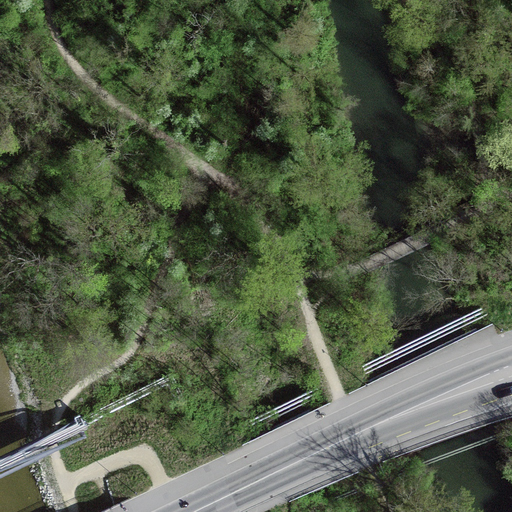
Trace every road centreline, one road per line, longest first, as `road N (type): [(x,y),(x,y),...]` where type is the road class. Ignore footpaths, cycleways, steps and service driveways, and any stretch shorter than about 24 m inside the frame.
road 1 (track): [(216,174),(170,236),(141,332),(116,367),(55,408),(48,450),(63,480)]
road 2 (secondary): [(185,511),(511,371)]
road 3 (track): [(216,174),(253,205),(296,274),(341,408)]
